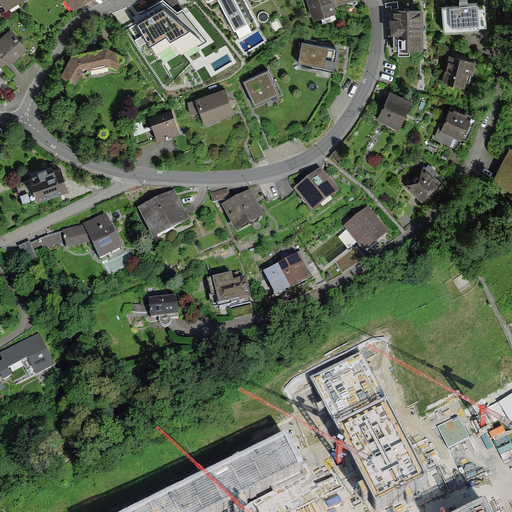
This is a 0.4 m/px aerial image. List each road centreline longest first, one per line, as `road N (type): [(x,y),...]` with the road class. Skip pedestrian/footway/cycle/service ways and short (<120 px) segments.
road 1 (residential): [(500,0),(498,86),(483,140),(457,189),(401,240),(309,298),(206,328)]
road 2 (residential): [(129,174),(245,175),(313,153),(356,104),(373,61),(372,0)]
road 3 (residential): [(25,118),(63,41),(81,20),(119,0)]
road 4 (residential): [(0,241),(119,187),(129,174)]
road 5 (residential): [(25,118),(86,163),(129,174)]
